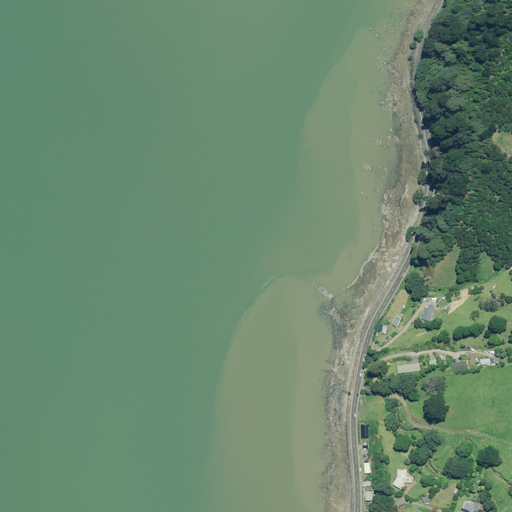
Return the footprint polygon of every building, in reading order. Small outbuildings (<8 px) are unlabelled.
[(431,317),(434,309),(435,306),(434,306),(430,304),(429,308),(426,307),(422,319),(431,321),(432,318),(431,317)] [(469,369),(468,361),(452,364),(454,372),(469,369)] [(421,371),(420,363),(397,366),(398,374),(421,371)] [(370,442),(370,425),(362,425),(362,442),(370,442)] [(408,469),(398,470),(398,476),(394,484),(404,490),(406,486),(404,485),(406,483),(413,483),(413,480),(415,480),(415,477),(410,477),(410,474),(408,474),(408,469)] [(366,500),(378,500),(378,491),(366,492),(366,500)] [(425,504),(432,500),(428,495),(422,499),(425,504)] [(479,505),(467,502),(466,506),(464,506),(463,509),(471,511),(470,511),(473,511),(474,511),(477,511),(479,505)]
